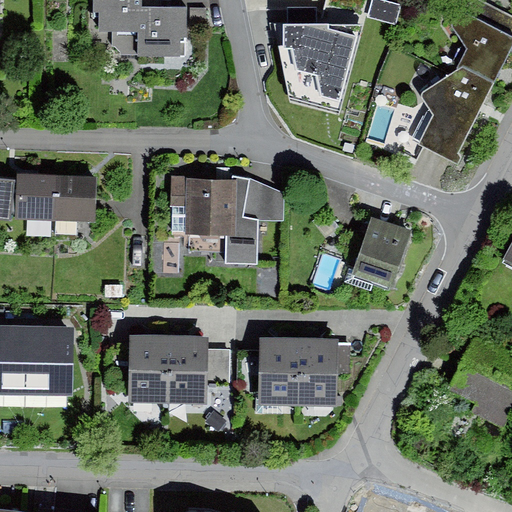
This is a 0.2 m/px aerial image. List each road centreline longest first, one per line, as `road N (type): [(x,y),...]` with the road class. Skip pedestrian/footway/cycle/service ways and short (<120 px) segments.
road 1 (residential): [(258,142),(0,136)]
road 2 (residential): [(361,452),(467,222)]
road 3 (residential): [(467,222),(258,142)]
road 4 (residential): [(496,511),(361,452)]
road 5 (residential): [(258,142),(231,0)]
